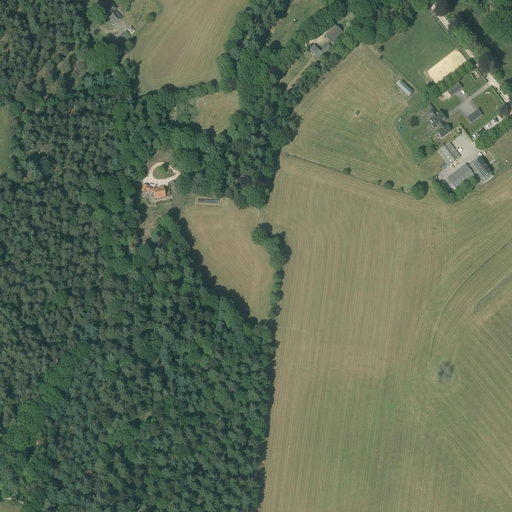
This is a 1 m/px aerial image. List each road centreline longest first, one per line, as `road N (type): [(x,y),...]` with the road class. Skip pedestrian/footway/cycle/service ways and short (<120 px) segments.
road 1 (track): [(139,511),(145,282),(132,281),(104,236),(123,72),(111,38),(88,14)]
road 2 (track): [(268,348),(280,252),(278,241),(256,228),(275,132),(289,108),(360,41)]
road 3 (track): [(0,462),(119,297)]
road 4 (track): [(360,41),(420,96),(404,121),(432,145),(439,164),(462,162)]
road 5 (track): [(150,0),(229,78),(269,85)]
road 6 (track): [(118,56),(95,92),(0,107)]
road 7 (track): [(225,148),(301,43)]
road 8 (track): [(511,101),(430,0)]
